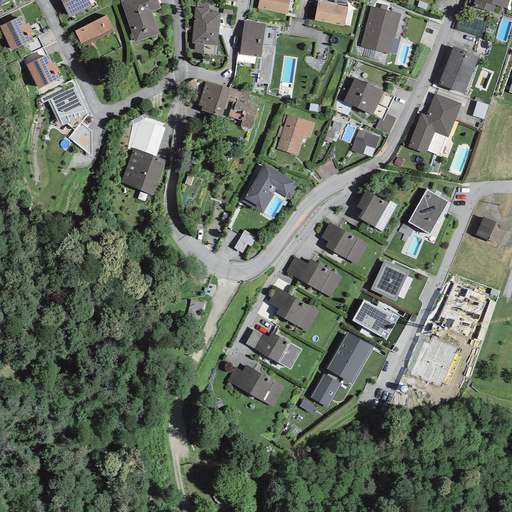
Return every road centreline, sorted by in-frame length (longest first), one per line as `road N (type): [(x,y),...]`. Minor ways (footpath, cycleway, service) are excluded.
road 1 (residential): [(456,0),(389,152),(314,196),(253,269),(210,262),(176,224),(180,74)]
road 2 (track): [(175,453),(275,477),(305,507),(368,492),(446,492),(474,511)]
road 3 (track): [(232,271),(175,405),(185,511)]
road 4 (unknown): [(337,182),(242,344)]
road 5 (residential): [(180,74),(226,74),(243,0)]
